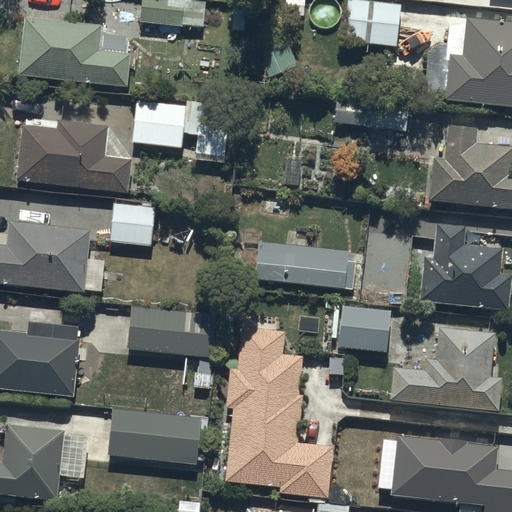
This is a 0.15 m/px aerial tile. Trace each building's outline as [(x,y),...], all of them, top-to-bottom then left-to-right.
[(195,0),(142,0),(141,22),(204,27),(206,1),(195,0)] [(305,0),(285,0),(285,15),(305,17),(305,0)] [(402,3),(367,0),(348,0),(345,40),(399,45),(402,3)] [(511,21),(469,18),(466,56),(451,55),(447,101),(511,105),(511,21)] [(101,25),(26,19),(22,78),(128,87),(131,52),(98,50),(101,25)] [(289,41),(260,53),(272,85),(302,74),(289,41)] [(139,100),(134,144),(183,149),(185,134),(199,135),(197,155),(229,159),(235,104),(156,96),(156,102),(139,100)] [(338,97),(336,122),(366,124),(366,128),(408,131),(410,102),(338,97)] [(25,124),(19,180),(130,192),(133,159),(107,156),(110,125),(59,120),(58,128),(25,124)] [(446,160),(437,160),(433,202),(511,209),(511,145),(478,144),(479,128),(450,126),(446,160)] [(157,205),(115,202),(112,244),(154,247),(157,205)] [(367,207),(365,230),(402,233),(403,210),(367,207)] [(0,245),(0,283),(86,293),(87,289),(104,291),(107,260),(90,258),(93,229),(10,220),(7,246),(0,245)] [(425,255),(422,300),(511,308),(511,292),(511,274),(501,273),(504,249),(466,245),(467,227),(440,225),(437,257),(425,255)] [(351,251),(260,243),(257,281),(354,290),(357,262),(350,261),(351,251)] [(392,308),(343,304),(339,348),(389,352),(392,308)] [(132,306),(129,349),(214,355),(217,313),(132,306)] [(0,330),(0,389),(75,398),(82,338),(79,338),(80,326),(29,321),(28,334),(0,330)] [(286,331),(243,327),(239,370),(231,369),(227,408),(234,409),(227,483),(281,487),(280,493),(310,496),(309,503),(327,504),(327,497),(330,498),(334,445),(299,442),(303,395),(300,395),(304,355),(284,354),(286,331)] [(396,367),(392,400),(500,411),(504,378),(494,377),(498,334),(441,328),(438,359),(427,358),(426,370),(396,367)] [(213,359),(200,358),(199,373),(195,373),(195,388),(211,389),(213,359)] [(111,455),(142,458),(141,476),(167,478),(169,460),(199,462),(202,416),(114,409),(111,455)] [(65,430),(9,424),(5,463),(0,462),(0,494),(58,501),(65,430)] [(499,447),(397,436),(390,494),(484,505),(483,511),(511,511),(511,470),(496,469),(499,447)]
